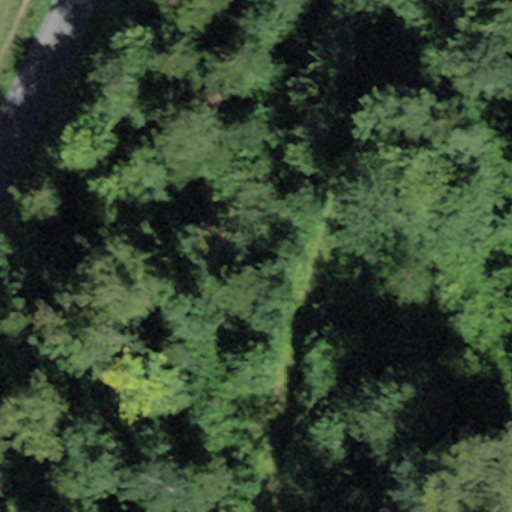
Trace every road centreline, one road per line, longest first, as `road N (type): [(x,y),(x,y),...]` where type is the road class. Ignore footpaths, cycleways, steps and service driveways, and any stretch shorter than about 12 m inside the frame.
road 1 (track): [(295,511),(340,196),(379,0)]
road 2 (tertiary): [(0,154),(72,0)]
